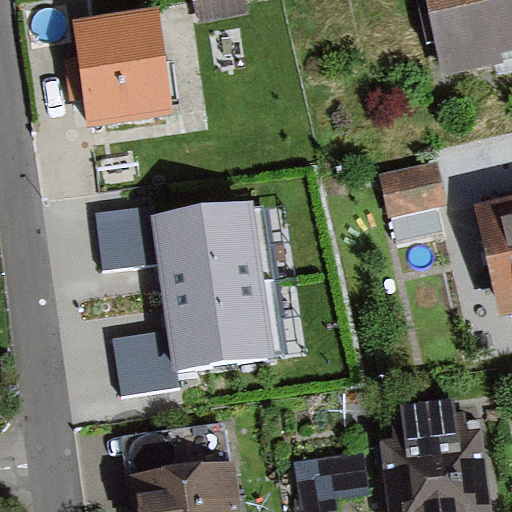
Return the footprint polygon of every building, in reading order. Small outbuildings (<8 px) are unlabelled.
[(501,60),(498,47),(511,44),(511,0),(431,0),(448,72),(501,60)] [(83,30),(92,120),(163,112),(154,23),(83,30)] [(438,166),(380,178),(389,218),(446,205),(438,166)] [(511,197),(478,205),(502,313),(511,310),(511,197)] [(252,215),(155,228),(175,374),(271,361),(252,215)] [(382,439),(389,511),(494,511),(485,424),(471,425),(470,409),(460,410),(459,393),(390,401),(394,438),(382,439)] [(302,461),(307,509),(377,502),(372,454),(302,461)] [(145,471),(148,511),(243,511),(238,462),(145,471)]
